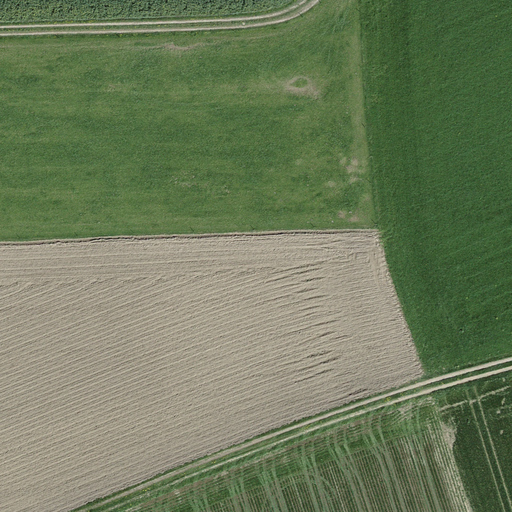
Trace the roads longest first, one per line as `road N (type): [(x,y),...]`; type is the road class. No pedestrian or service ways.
road 1 (track): [(511,362),(266,440),(86,511)]
road 2 (track): [(313,0),(290,14),(0,33)]
